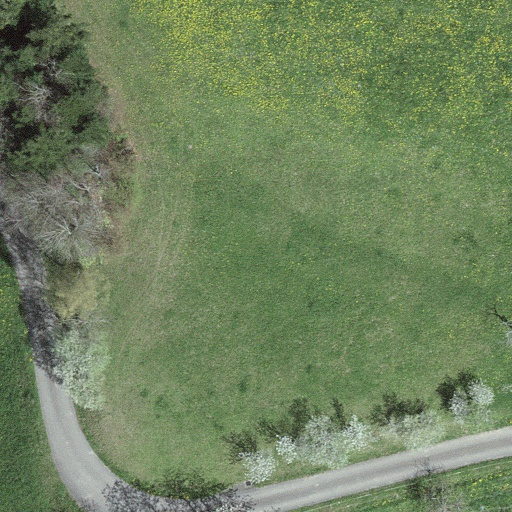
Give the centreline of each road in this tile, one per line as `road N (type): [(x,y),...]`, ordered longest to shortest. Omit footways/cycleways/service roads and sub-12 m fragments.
road 1 (unclassified): [(146,511),(91,479),(65,431),(30,273),(0,208)]
road 2 (unclassified): [(511,441),(222,511)]
